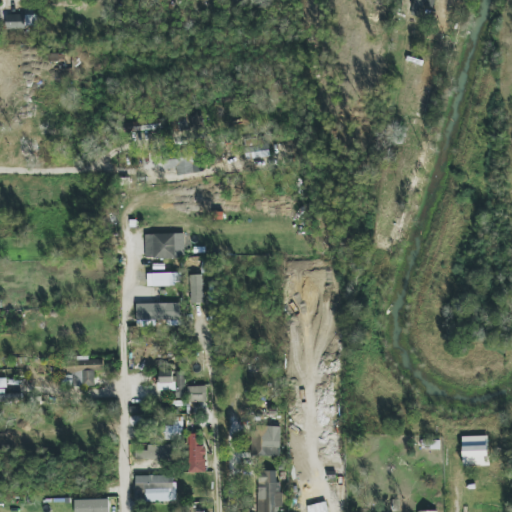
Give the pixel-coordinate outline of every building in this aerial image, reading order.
[(415,0),(412,15),(422,18),(424,7),(434,9),(435,0),(415,0)] [(32,27),(32,14),(7,15),(7,28),(32,27)] [(271,155),(268,144),(250,148),(253,159),(271,155)] [(177,168),(178,175),(194,173),(191,148),(163,152),(165,169),(177,168)] [(185,258),(184,234),(145,235),(146,259),(185,258)] [(147,274),(148,287),(182,285),(182,273),(147,274)] [(202,275),(190,275),(191,304),(204,303),(202,275)] [(137,321),(168,320),(168,326),(181,326),(180,303),(137,304),(137,321)] [(104,358),(68,359),(70,387),(96,386),(95,371),(104,371),(104,358)] [(176,398),(186,398),(185,371),(158,371),(158,391),(176,391),(176,398)] [(189,402),(206,402),(206,387),(189,386),(189,402)] [(8,393),(0,394),(0,401),(9,401),(8,393)] [(163,440),(183,441),(183,417),(174,417),(174,426),(163,426),(163,440)] [(252,431),(251,456),(280,457),(281,427),(266,426),(266,431),(252,431)] [(189,473),(205,473),(204,434),(188,434),(189,473)] [(488,457),(488,437),(464,438),(464,457),(488,457)] [(169,460),(170,445),(147,445),(147,451),(140,451),(139,459),(169,460)] [(278,511),(278,508),(280,508),(280,471),(259,471),(258,511),(278,511)] [(146,501),(176,501),(176,475),(135,476),(136,491),(146,491),(146,501)] [(75,500),(75,511),(109,511),(109,499),(75,500)] [(328,511),(326,502),(308,507),(309,511),(328,511)]
